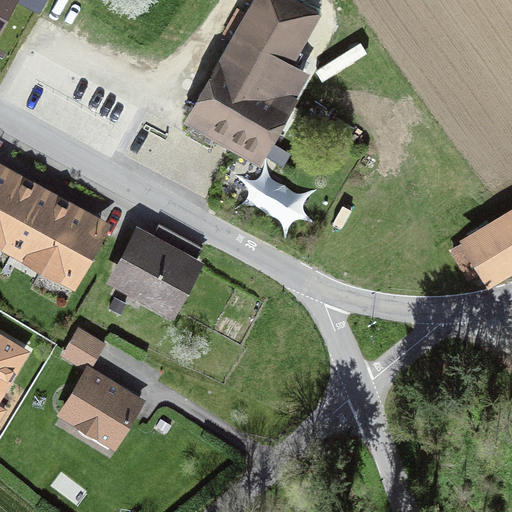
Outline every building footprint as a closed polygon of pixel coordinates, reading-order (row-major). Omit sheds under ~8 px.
[(0,0),(0,30),(16,0),(0,0)] [(238,40),(188,126),(203,135),(209,125),(258,153),(293,92),(287,89),(297,71),(281,62),(294,39),(300,42),(314,17),(284,0),(260,0),(251,16),(238,8),(224,32),(238,40)] [(0,172),(0,234),(71,274),(97,226),(0,172)] [(511,218),(510,215),(468,240),(485,268),(511,252),(511,218)] [(140,235),(117,277),(171,306),(194,264),(140,235)] [(470,277),(485,268),(468,240),(453,249),(470,277)] [(104,344),(79,328),(63,354),(89,369),(104,344)] [(0,389),(23,352),(0,337),(0,389)] [(89,369),(63,412),(114,443),(140,400),(89,369)] [(157,427),(166,433),(171,426),(161,420),(157,427)]
